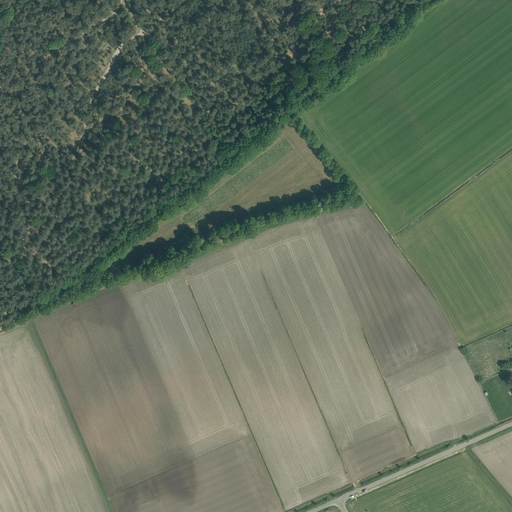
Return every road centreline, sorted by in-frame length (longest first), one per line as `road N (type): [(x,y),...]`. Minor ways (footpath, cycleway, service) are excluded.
road 1 (track): [(429,0),(58,289),(0,316)]
road 2 (unclassified): [(336,499),(511,422)]
road 3 (track): [(226,153),(130,9)]
